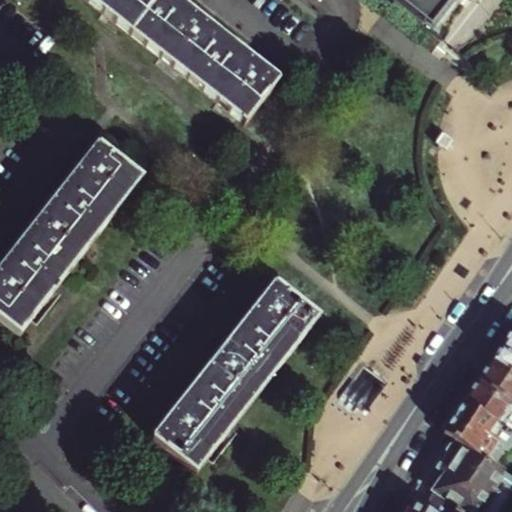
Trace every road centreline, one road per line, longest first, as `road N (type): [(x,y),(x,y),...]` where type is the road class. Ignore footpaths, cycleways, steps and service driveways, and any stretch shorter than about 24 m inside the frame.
road 1 (residential): [(205,238),(20,476)]
road 2 (residential): [(449,84),(334,0)]
road 3 (secondary): [(492,291),(413,405)]
road 4 (secondary): [(413,405),(334,511)]
